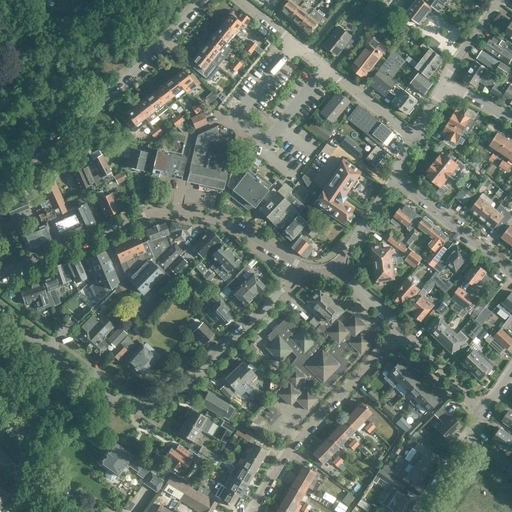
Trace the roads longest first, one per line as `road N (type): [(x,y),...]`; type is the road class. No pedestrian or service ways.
road 1 (residential): [(0,276),(168,213),(238,229),(303,269)]
road 2 (residential): [(0,174),(140,62),(197,0)]
road 3 (residential): [(117,399),(154,400),(178,389),(303,269)]
road 4 (residential): [(252,511),(277,467),(400,333)]
road 5 (residential): [(413,138),(238,0)]
road 6 (residential): [(511,275),(396,178)]
road 7 (residential): [(117,399),(0,310)]
